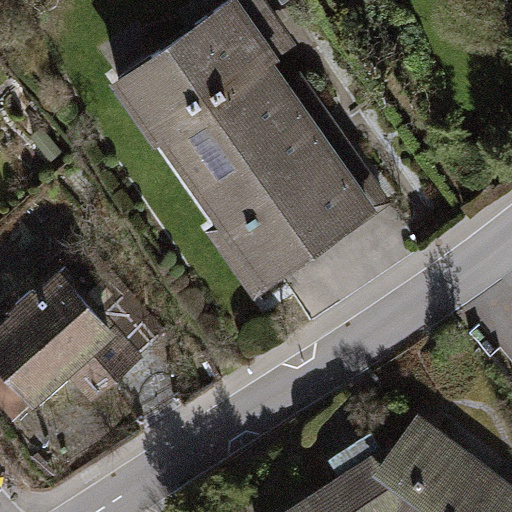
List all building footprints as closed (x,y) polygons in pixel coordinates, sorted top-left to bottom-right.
[(261,0),(229,0),(119,78),(159,134),(168,128),(189,113),(252,202),(230,217),(214,228),(253,284),(318,239),(320,242),(383,198),(346,146),(334,154),(314,127),(327,118),(297,75),(284,84),(267,59),(277,51),(267,37),(281,28),(261,0)] [(168,128),(230,217),(252,202),(189,113),(168,128)] [(334,154),(346,146),(327,118),(314,127),(334,154)] [(71,281),(103,318),(132,291),(93,246),(68,268),(76,277),(71,281)] [(16,308),(0,321),(0,357),(32,394),(66,364),(83,349),(108,378),(135,354),(103,318),(71,281),(76,277),(68,268),(65,265),(37,289),(29,289),(16,300),(16,308)] [(83,349),(66,364),(92,392),(108,378),(83,349)] [(511,511),(511,490),(418,418),(393,453),(389,448),(288,511),(511,511)]
